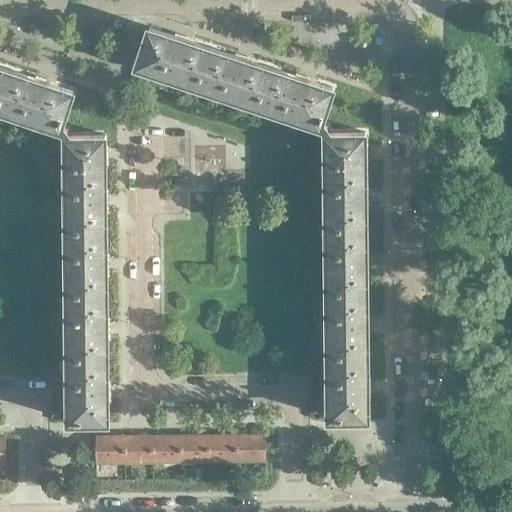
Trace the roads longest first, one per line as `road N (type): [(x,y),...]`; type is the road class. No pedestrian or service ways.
road 1 (unclassified): [(414,511),(406,26),(395,10)]
road 2 (residential): [(293,511),(291,403),(281,392),(158,392),(142,377),(146,147)]
road 3 (residential): [(0,8),(377,1),(395,10)]
road 4 (residential): [(38,511),(32,410),(22,400),(0,399)]
